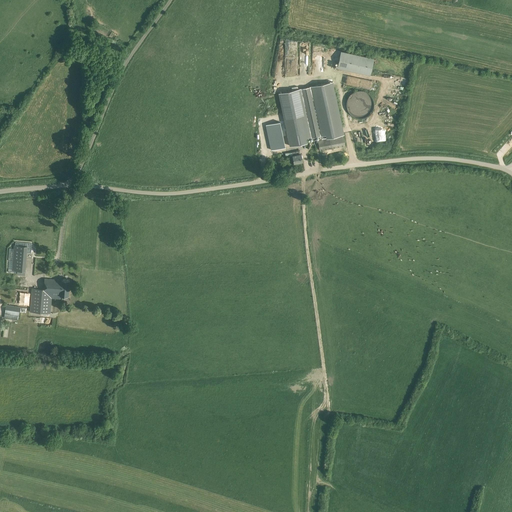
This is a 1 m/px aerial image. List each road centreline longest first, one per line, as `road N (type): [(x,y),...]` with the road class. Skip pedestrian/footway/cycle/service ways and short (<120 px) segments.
road 1 (unclassified): [(73,183),(168,194),(430,158),(508,170)]
road 2 (track): [(328,408),(300,174)]
road 3 (unclassified): [(73,183),(118,71),(169,0)]
